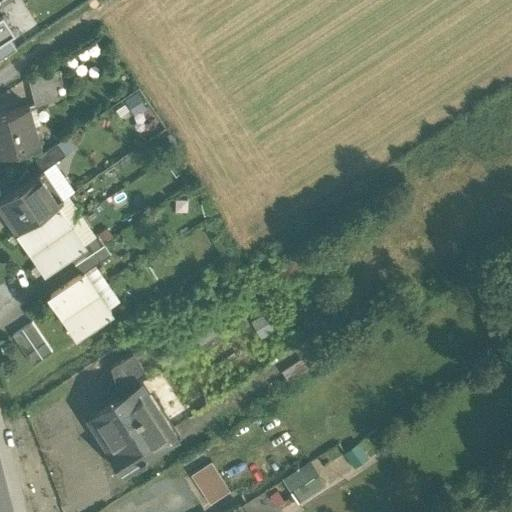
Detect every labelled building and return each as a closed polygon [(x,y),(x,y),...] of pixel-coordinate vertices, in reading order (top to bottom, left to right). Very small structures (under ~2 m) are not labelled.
[(3,15),(0,17),(0,43),(10,37),(15,33),(3,15)] [(0,43),(0,58),(16,47),(10,37),(0,43)] [(57,69),(27,78),(34,104),(57,98),(53,85),(61,83),(57,69)] [(28,104),(0,112),(0,153),(38,143),(28,104)] [(58,141),(35,157),(43,169),(66,153),(58,141)] [(59,200),(40,171),(0,198),(0,201),(18,228),(57,203),(59,200)] [(18,228),(18,229),(31,249),(70,222),(57,203),(18,228)] [(70,222),(31,249),(45,269),(67,254),(84,242),(70,222)] [(97,234),(87,240),(94,250),(104,243),(97,234)] [(84,242),(67,254),(74,263),(74,264),(94,250),(87,240),(84,242)] [(104,243),(94,250),(100,260),(110,253),(104,243)] [(94,250),(74,264),(81,273),(84,271),(100,260),(94,250)] [(81,273),(50,294),(63,314),(97,291),(84,271),(81,273)] [(97,291),(63,314),(76,333),(111,310),(97,291)] [(45,340),(31,321),(22,327),(35,347),(45,340)] [(22,327),(21,327),(12,334),(25,354),(35,347),(22,327)] [(52,350),(45,340),(35,347),(42,357),(52,350)] [(35,347),(25,354),(32,364),(42,357),(35,347)] [(133,351),(112,364),(126,386),(147,373),(133,351)] [(174,437),(139,383),(92,414),(127,467),(174,437)] [(229,490),(210,462),(191,474),(210,503),(229,490)] [(308,462),(282,478),(298,499),(309,493),(305,487),(319,479),(308,462)]
